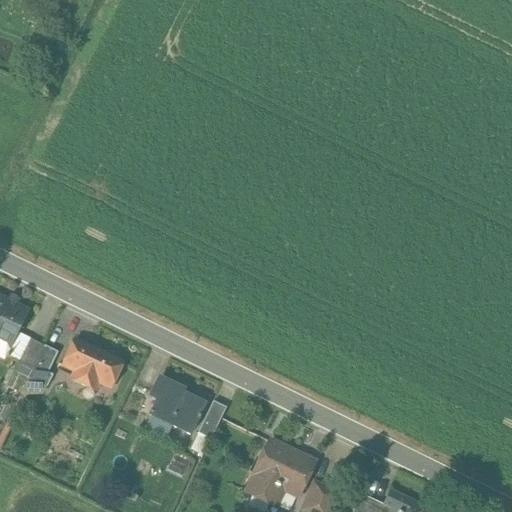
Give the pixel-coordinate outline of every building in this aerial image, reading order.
[(28,312),(0,298),(0,359),(4,362),(5,359),(17,365),(29,340),(17,334),(28,312)] [(29,340),(17,365),(31,373),(44,348),(29,340)] [(122,365),(73,343),(62,366),(76,373),(71,382),(93,392),(97,383),(111,389),(122,365)] [(31,373),(28,380),(46,389),(52,377),(47,374),(57,354),(44,348),(31,373)] [(31,373),(17,365),(13,373),(28,380),(31,373)] [(183,392),(159,381),(151,397),(158,401),(150,417),(190,436),(204,407),(181,396),(183,392)] [(213,403),(197,435),(210,441),(226,409),(213,403)] [(313,467),(266,445),(251,478),(254,479),(245,497),(266,507),(273,492),(278,494),(279,491),(298,500),(313,467)] [(330,511),(337,497),(312,486),(301,511),(330,511)] [(427,511),(429,508),(390,491),(382,507),(375,504),(371,511),(427,511)] [(361,498),(354,511),(371,511),(375,504),(361,498)]
